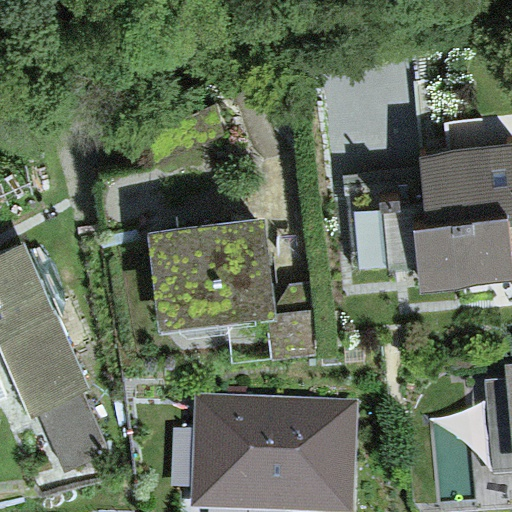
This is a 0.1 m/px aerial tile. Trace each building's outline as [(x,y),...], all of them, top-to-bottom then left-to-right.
[(511,148),(511,143),(395,154),(406,278),(511,267),(511,148)] [(262,213),(161,224),(170,319),(272,308),(262,213)] [(25,245),(0,255),(0,328),(4,327),(60,460),(107,441),(25,245)] [(511,383),(502,384),(507,479),(511,479),(511,383)] [(349,511),(351,404),(191,402),(190,510),(313,511),(349,511)]
